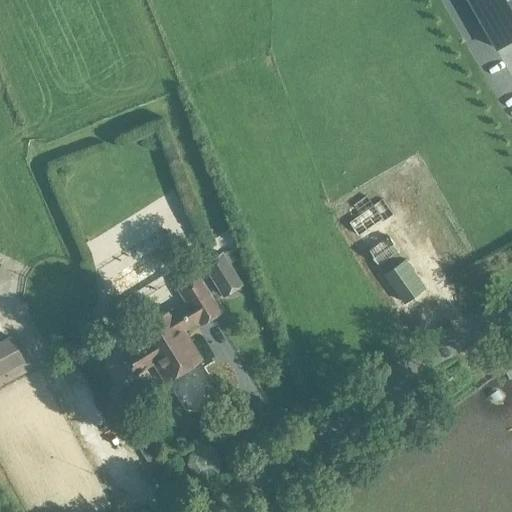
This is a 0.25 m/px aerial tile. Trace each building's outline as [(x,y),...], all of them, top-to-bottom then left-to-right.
[(511,0),(469,0),(497,48),(511,39),(511,0)] [(400,204),(349,232),(371,271),(371,272),(408,252),(414,262),(438,249),(436,246),(462,231),(447,202),(410,222),(400,204)] [(217,235),(229,226),(222,217),(210,226),(217,235)] [(155,237),(99,262),(110,285),(165,260),(155,237)] [(243,285),(222,252),(202,265),(223,298),(243,285)] [(186,302),(135,332),(141,343),(121,355),(132,373),(153,361),(165,381),(201,359),(183,329),(199,320),(200,323),(219,311),(199,277),(179,289),(186,302)] [(0,376),(25,363),(11,337),(0,343),(0,376)] [(140,433),(151,426),(142,412),(131,419),(140,433)]
